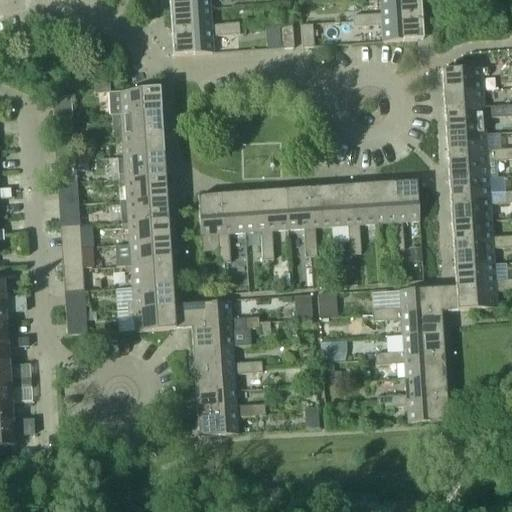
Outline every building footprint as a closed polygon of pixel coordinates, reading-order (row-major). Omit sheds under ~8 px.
[(173,0),(175,14),(209,11),(208,0),(173,0)] [(415,19),(413,0),(379,0),(380,16),(352,18),(352,23),(415,19)] [(210,27),(209,11),(175,14),(176,35),(239,31),(238,25),(210,27)] [(382,44),(416,42),(415,19),(352,23),(353,29),(381,27),(382,44)] [(301,49),(313,49),(312,26),(300,27),(301,49)] [(281,51),(293,50),(292,28),(280,28),(281,41),(281,51)] [(178,58),(212,55),(211,38),(239,37),(239,31),(176,35),(178,58)] [(280,42),(271,42),(269,46),(269,51),(280,50),(280,42)] [(486,70),(446,73),(447,95),(482,93),(481,77),(487,77),(486,70)] [(108,86),(94,87),(94,95),(108,95),(108,86)] [(154,114),(153,92),(131,93),(112,94),(107,95),(108,117),(110,117),(120,117),(154,114)] [(447,95),(449,117),(511,113),(511,107),(483,109),(482,93),(447,95)] [(51,99),(51,108),(71,107),(70,98),(51,99)] [(511,113),(449,117),(450,138),(484,136),(483,120),(511,118),(511,113)] [(115,139),(156,136),(154,114),(120,117),(121,132),(115,133),(115,139)] [(53,143),(73,141),(73,133),(53,135),(53,143)] [(123,160),(157,158),(156,136),(115,139),(116,145),(122,144),(123,160)] [(450,138),(452,160),(491,157),(491,163),(511,161),(511,150),(486,152),(484,136),(450,138)] [(53,143),(54,151),(74,150),(73,141),(53,143)] [(491,157),(452,160),(453,181),(487,179),(486,163),(491,163),(491,157)] [(117,161),(118,182),(158,180),(157,158),(123,160),(117,161)] [(87,162),(68,164),(68,173),(88,172),(87,162)] [(56,178),(56,186),(76,185),(76,176),(56,178)] [(453,181),(454,203),(494,200),(494,206),(511,205),(511,193),(488,195),(487,179),(453,181)] [(125,203),(160,201),(158,180),(118,182),(119,188),(124,187),(125,203)] [(76,185),(56,186),(57,194),(77,193),(76,185)] [(418,223),(416,191),(416,189),(393,191),(398,253),(403,253),(401,224),(418,223)] [(0,200),(10,199),(9,191),(0,191),(0,200)] [(393,191),(372,192),(374,226),(390,225),(392,254),(398,253),(393,191)] [(358,227),(374,226),(372,192),(350,193),(354,256),(360,256),(358,227)] [(350,193),(328,195),(331,229),(347,228),(349,257),(354,256),(350,193)] [(328,195),(306,196),(311,259),(316,259),(314,230),(331,229),(328,195)] [(304,260),(311,259),(306,196),(285,198),(287,232),(303,231),(304,260)] [(285,198),(263,199),(267,262),(273,262),(271,233),(287,232),(285,198)] [(261,262),(267,262),(263,199),(241,201),(244,235),(259,234),(261,262)] [(494,200),(454,203),(456,225),(490,223),(489,206),(494,206),(494,200)] [(121,226),(161,223),(160,201),(125,203),(120,204),(121,226)] [(241,201),(220,202),(224,265),(229,265),(228,236),(244,235),(241,201)] [(218,265),(224,265),(220,202),(197,204),(199,238),(216,237),(218,265)] [(59,222),(59,230),(79,229),(78,220),(59,222)] [(128,247),(163,245),(161,223),(121,226),(121,232),(127,231),(128,247)] [(456,225),(457,247),(511,243),(511,237),(491,239),(490,223),(456,225)] [(59,230),(60,238),(80,237),(79,229),(59,230)] [(511,243),(457,247),(459,269),(493,266),(492,251),(511,249),(511,243)] [(124,269),(164,266),(163,245),(128,247),(129,263),(123,263),(124,269)] [(62,273),(82,272),(81,263),(61,265),(62,273)] [(131,290),(165,288),(164,266),(124,269),(124,275),(130,274),(131,290)] [(459,269),(460,290),(500,288),(500,293),(511,292),(511,281),(494,282),(493,266),(459,269)] [(62,273),(62,279),(62,281),(82,280),(82,272),(62,273)] [(0,304),(15,304),(15,299),(4,299),(3,283),(0,283),(0,304)] [(167,309),(167,308),(165,288),(131,290),(131,291),(120,292),(121,307),(126,306),(127,312),(167,309)] [(495,294),(500,293),(500,288),(460,290),(462,313),(496,311),(495,294)] [(434,313),(433,291),(399,293),(400,310),(371,312),(372,317),(434,313)] [(335,295),(318,296),(318,305),(336,304),(335,295)] [(0,304),(0,325),(5,325),(4,314),(25,313),(24,298),(15,299),(15,304),(0,304)] [(195,329),(258,325),(258,319),(229,321),(228,304),(194,307),(195,329)] [(294,307),(295,323),(312,321),(311,306),(294,307)] [(65,316),(85,315),(84,307),(64,308),(65,316)] [(167,309),(127,312),(127,318),(133,318),(134,334),(168,332),(167,309)] [(401,337),(436,335),(434,313),(372,317),(372,323),(400,321),(401,337)] [(65,316),(65,324),(85,323),(85,315),(65,316)] [(197,351),(231,349),(230,333),(259,331),(258,325),(195,329),(197,351)] [(374,361),(437,357),(436,335),(401,337),(402,354),(374,356),(374,361)] [(0,345),(0,366),(8,366),(7,350),(28,348),(27,340),(6,341),(7,345),(0,345)] [(346,344),(322,345),(323,364),(337,363),(337,353),(347,353),(346,344)] [(198,373),(261,369),(261,363),(232,365),(231,349),(197,351),(198,373)] [(404,381),(439,379),(437,357),(374,361),(375,367),(403,366),(404,381)] [(314,365),(300,366),(301,376),(315,376),(314,365)] [(9,382),(8,366),(0,366),(0,386),(9,386),(9,382)] [(200,395),(234,392),(233,377),(261,375),(261,369),(198,373),(200,395)] [(377,405),(440,401),(439,379),(404,381),(405,397),(377,399),(377,405)] [(9,390),(30,389),(30,380),(9,382),(9,386),(0,386),(0,407),(11,407),(9,390)] [(201,417),(264,412),(264,407),(235,408),(234,392),(200,395),(201,417)] [(407,426),(441,423),(440,401),(377,405),(377,410),(406,409),(407,426)] [(0,407),(0,427),(12,427),(12,432),(23,432),(23,422),(12,422),(11,407),(0,407)] [(304,411),(305,421),(318,421),(317,410),(304,411)] [(203,439),(237,437),(236,420),(264,418),(264,412),(201,417),(203,439)] [(12,427),(0,427),(0,448),(13,448),(13,438),(33,436),(33,425),(23,426),(23,432),(12,432),(12,427)]
